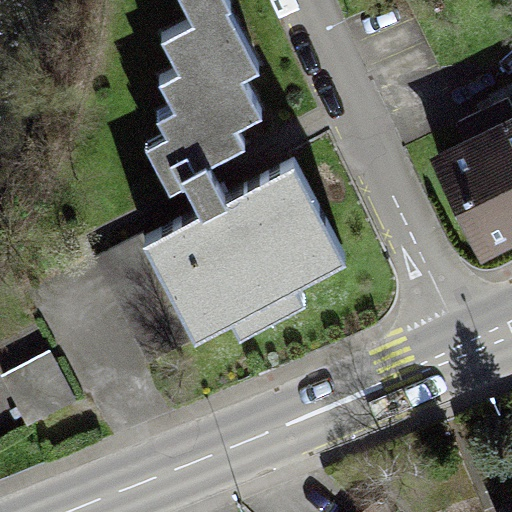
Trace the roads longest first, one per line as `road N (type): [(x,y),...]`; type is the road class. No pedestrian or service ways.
road 1 (primary): [(73,511),(457,348)]
road 2 (residential): [(296,0),(457,348)]
